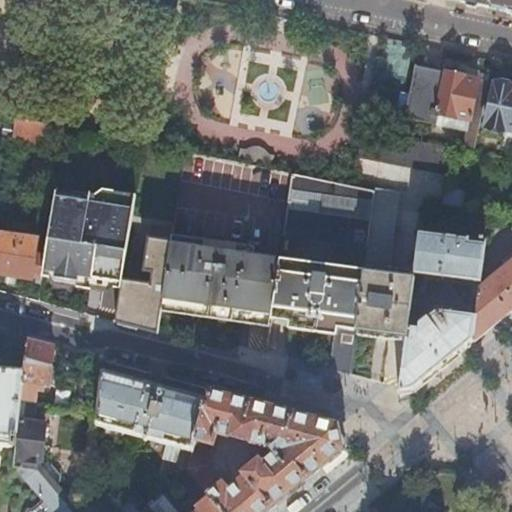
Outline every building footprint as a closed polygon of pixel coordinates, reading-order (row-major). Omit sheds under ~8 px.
[(176,12),(178,0),(150,0),(149,8),(176,12)] [(511,10),(511,0),(488,0),(487,6),(511,10)] [(464,148),(474,150),(489,80),(416,65),(405,115),(436,121),(438,112),(470,119),(468,128),(464,148)] [(511,84),(495,81),(486,124),(511,129),(511,84)] [(438,112),(436,121),(468,128),(470,119),(438,112)] [(51,130),(52,123),(15,116),(12,134),(42,140),(45,128),(51,130)] [(63,137),(65,126),(52,123),(51,130),(50,134),(63,137)] [(450,145),(362,128),(357,154),(444,172),(450,145)] [(271,163),(273,155),(272,155),(271,154),(269,153),(267,152),(266,152),(265,150),(264,149),(262,148),(261,148),(259,147),(258,147),(256,147),(254,147),(253,147),(251,148),(249,148),(247,148),(243,149),(241,148),(239,156),(271,163)] [(351,184),(292,172),(283,237),(367,249),(375,189),(351,184)] [(376,186),(375,189),(367,249),(365,261),(391,265),(401,190),(376,186)] [(122,280),(122,278),(135,193),(104,188),(96,194),(94,193),(93,197),(55,191),(44,255),(41,275),(92,283),(93,276),(122,280)] [(486,195),(466,191),(462,207),(482,211),(486,195)] [(116,320),(156,331),(159,311),(171,235),(172,229),(150,226),(143,269),(153,271),(151,282),(122,278),(122,280),(116,320)] [(415,272),(479,281),(484,240),(420,230),(415,272)] [(41,277),(41,275),(44,255),(35,254),(37,238),(0,231),(0,272),(32,277),(32,275),(41,277)] [(233,312),(271,317),(279,257),(253,253),(254,246),(171,235),(159,311),(231,321),(233,312)] [(338,371),(349,373),(355,335),(364,268),(279,257),(271,317),(289,320),(287,327),(335,333),(331,360),(333,361),(338,371)] [(511,307),(511,258),(510,261),(511,263),(511,265),(489,285),(478,286),(475,313),(472,341),(511,307)] [(355,335),(406,342),(408,325),(410,308),(413,287),(414,277),(387,273),(387,266),(365,264),(364,268),(355,335)] [(413,287),(410,308),(416,309),(419,288),(413,287)] [(413,389),(472,341),(475,313),(436,308),(418,323),(418,326),(408,325),(406,342),(400,391),(413,389)] [(49,383),(53,346),(26,339),(23,365),(20,400),(34,402),(36,382),(49,383)] [(0,441),(16,443),(20,400),(23,365),(0,363),(0,441)] [(192,449),(206,396),(102,369),(96,424),(192,449)] [(206,396),(192,449),(187,467),(210,495),(210,496),(223,511),(262,511),(343,445),(338,421),(208,387),(206,396)] [(54,511),(59,511),(67,506),(73,501),(75,499),(60,481),(61,479),(62,472),(50,459),(43,458),(41,460),(44,424),(34,422),(36,402),(34,402),(20,400),(16,443),(14,466),(44,500),(54,511)] [(115,483),(135,506),(143,499),(128,480),(115,483)] [(140,511),(223,511),(210,496),(197,507),(199,510),(196,511),(194,511),(193,510),(189,511),(178,511),(162,493),(140,511)] [(413,511),(441,511),(444,509),(423,496),(413,511)] [(54,511),(44,500),(32,510),(31,508),(28,511),(54,511)]
